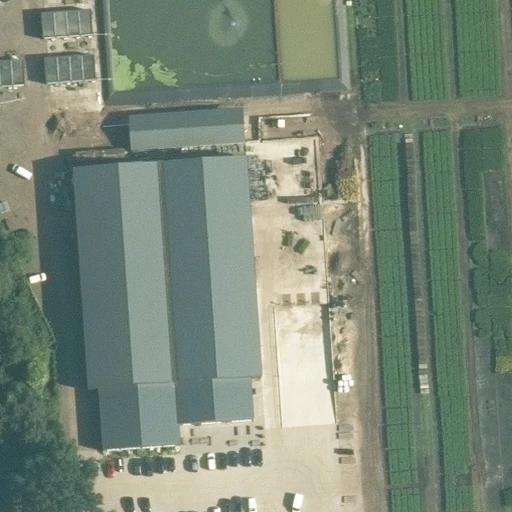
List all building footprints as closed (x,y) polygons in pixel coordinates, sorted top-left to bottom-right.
[(90,38),(88,14),(40,17),(42,41),(90,38)] [(93,82),(91,58),(43,61),(45,85),(93,82)] [(0,87),(23,86),(21,62),(0,63),(0,87)] [(245,145),(243,112),(188,116),(190,149),(245,145)] [(255,423),(252,382),(262,381),(244,160),(71,172),(89,393),(100,392),(104,453),(181,448),(180,428),(255,423)] [(0,389),(25,380),(21,367),(0,374),(0,389)]
